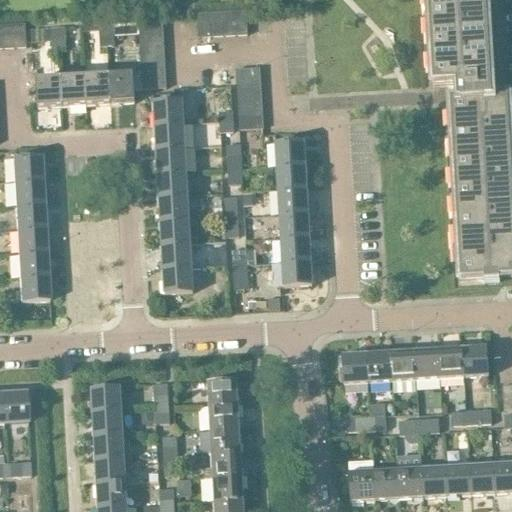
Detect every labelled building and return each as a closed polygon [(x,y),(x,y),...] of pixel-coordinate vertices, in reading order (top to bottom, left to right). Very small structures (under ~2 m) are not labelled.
[(432,0),(433,1),(433,2),(430,32),(435,32),(431,72),(435,72),(433,90),(457,88),(457,98),(458,106),(450,106),(454,124),(449,124),(458,163),(453,164),(460,192),(455,192),(461,221),(457,221),(463,251),(463,252),(460,282),(484,280),(484,286),(498,285),(498,280),(511,278),(511,276),(511,260),(511,237),(510,237),(509,221),(511,221),(511,212),(511,208),(508,208),(507,193),(511,193),(510,179),(507,180),(506,164),(509,164),(506,103),(486,104),(486,96),(485,87),(489,87),(486,26),(482,26),(481,11),(485,11),(484,0),(432,0)] [(246,13),(233,14),(235,38),(247,37),(246,13)] [(221,14),(209,15),(210,40),(223,39),(221,14)] [(233,14),(221,14),(223,39),(235,38),(233,14)] [(209,15),(196,16),(198,40),(210,40),(209,15)] [(162,17),(137,19),(138,31),(162,30),(162,17)] [(25,25),(12,26),(14,51),(26,50),(25,25)] [(12,26),(0,27),(2,51),(14,51),(12,26)] [(99,39),(113,38),(113,28),(98,29),(99,39)] [(138,31),(139,43),(163,42),(162,30),(138,31)] [(57,31),(58,51),(66,51),(65,31),(57,31)] [(99,49),(106,48),(114,48),(113,38),(99,39),(99,49)] [(139,43),(139,56),(164,54),(163,42),(139,43)] [(139,56),(140,68),(164,66),(164,54),(139,56)] [(140,68),(141,80),(165,78),(164,66),(140,68)] [(260,83),(259,70),(235,71),(236,84),(260,83)] [(108,79),(110,107),(134,106),(133,77),(108,79)] [(141,80),(141,92),(166,91),(165,78),(141,80)] [(85,109),(110,107),(108,79),(84,80),(85,109)] [(61,110),(85,109),(84,80),(60,81),(61,110)] [(37,111),(61,110),(60,81),(35,82),(37,111)] [(236,96),(261,95),(260,83),(236,84),(236,96)] [(262,106),(261,95),(236,96),(237,108),(262,106)] [(154,129),(183,127),(181,103),(153,104),(154,129)] [(238,120),(262,118),(262,106),(237,108),(238,120)] [(218,125),(233,124),(232,115),(218,116),(218,125)] [(239,133),(263,131),(262,118),(238,120),(239,133)] [(219,135),(233,135),(233,124),(218,125),(219,135)] [(155,153),(184,151),(183,127),(154,129),(155,153)] [(276,169),(305,167),(303,144),(274,145),(276,169)] [(240,157),(240,147),(225,148),(226,158),(240,157)] [(157,177),(186,175),(184,151),(155,153),(157,177)] [(241,167),(240,157),(226,158),(226,168),(241,167)] [(13,185),(42,183),(40,159),(11,161),(13,185)] [(241,177),(241,167),(226,168),(227,178),(241,177)] [(277,193),(306,191),(305,167),(276,169),(277,193)] [(158,201),(187,200),(186,175),(157,177),(158,201)] [(227,178),(227,188),(242,187),(241,177),(227,178)] [(14,209),(43,207),(42,183),(13,185),(14,209)] [(279,218),(307,217),(306,191),(277,193),(279,218)] [(159,225),(188,224),(187,200),(158,201),(159,225)] [(237,210),(236,200),(222,201),(222,211),(237,210)] [(15,233),(44,231),(43,207),(14,209),(15,233)] [(238,220),(237,217),(237,210),(222,211),(223,221),(238,220)] [(280,242),(309,241),(307,217),(279,218),(280,242)] [(238,230),(238,220),(223,221),(223,231),(238,230)] [(161,249),(190,248),(188,224),(159,225),(161,249)] [(238,230),(223,231),(224,241),(239,240),(238,230)] [(17,257),(46,256),(44,231),(15,233),(17,257)] [(281,266),(310,265),(309,241),(280,242),(281,266)] [(162,273),(191,272),(190,248),(161,249),(162,273)] [(232,263),(246,262),(246,252),(231,253),(232,263)] [(18,281),(47,280),(46,256),(17,257),(18,281)] [(232,273),(247,272),(246,262),(232,263),(232,273)] [(310,265),(281,266),(283,290),(312,289),(310,265)] [(191,272),(162,273),(163,297),(193,296),(191,272)] [(247,282),(247,273),(247,272),(232,273),(233,283),(247,282)] [(247,273),(247,282),(248,292),(248,294),(257,293),(256,272),(247,273)] [(47,280),(18,281),(20,306),(48,304),(47,280)] [(233,283),(234,293),(248,292),(247,282),(233,283)] [(36,309),(12,310),(13,322),(37,321),(36,309)] [(460,351),(462,381),(488,379),(486,349),(460,351)] [(438,382),(462,381),(460,351),(436,352),(438,382)] [(414,384),(438,382),(436,352),(412,354),(414,384)] [(390,385),(414,384),(412,354),(388,355),(390,385)] [(366,387),(390,385),(388,355),(365,356),(366,387)] [(343,388),(366,387),(365,356),(341,358),(343,388)] [(208,409),(238,408),(236,383),(206,385),(208,409)] [(153,398),(167,397),(167,387),(153,388),(153,398)] [(503,413),(511,412),(511,387),(502,388),(503,413)] [(92,416),(121,414),(120,390),(91,391),(92,416)] [(0,400),(2,427),(27,425),(26,395),(0,396),(0,400)] [(154,407),(168,407),(167,397),(153,398),(154,407)] [(154,417),(168,416),(168,407),(154,407),(154,417)] [(209,433),(239,432),(238,408),(208,409),(209,433)] [(480,414),(481,428),(491,427),(490,413),(480,414)] [(93,440),(122,438),(121,414),(92,416),(93,440)] [(470,414),(460,415),(461,429),(471,429),(470,414)] [(480,414),(470,414),(471,429),(481,428),(480,414)] [(460,415),(450,416),(451,430),(461,429),(460,415)] [(154,417),(155,428),(169,427),(168,416),(154,417)] [(504,432),(511,431),(511,416),(503,417),(504,432)] [(375,420),(376,434),(386,434),(385,419),(375,420)] [(357,435),(366,435),(365,420),(356,421),(357,435)] [(366,435),(376,434),(375,420),(365,420),(366,435)] [(346,436),(357,435),(356,421),(345,422),(346,436)] [(419,437),(429,437),(428,422),(418,423),(419,437)] [(429,437),(439,436),(438,422),(428,422),(429,437)] [(409,438),(419,437),(418,423),(409,424),(409,438)] [(399,438),(409,438),(409,424),(398,424),(399,438)] [(210,457),(241,456),(239,432),(209,433),(210,457)] [(95,464),(124,462),(122,438),(93,440),(95,464)] [(162,449),(176,448),(175,439),(161,440),(162,449)] [(162,449),(163,459),(177,458),(176,448),(162,449)] [(212,481),(242,480),(241,456),(210,457),(211,472),(207,472),(208,481),(212,481)] [(163,459),(163,469),(177,468),(177,458),(163,459)] [(96,488),(125,486),(124,462),(95,464),(96,488)] [(375,504),(373,474),(372,464),(348,466),(348,475),(350,505),(375,504)] [(19,466),(20,480),(30,479),(29,465),(19,466)] [(495,497),(511,495),(511,465),(493,467),(495,497)] [(0,466),(1,481),(10,480),(10,466),(2,467),(0,466)] [(10,480),(20,480),(19,466),(10,466),(10,480)] [(471,498),(495,497),(493,467),(469,468),(471,498)] [(164,480),(178,479),(177,468),(163,469),(164,480)] [(447,500),(471,498),(469,468),(445,470),(447,500)] [(423,501),(447,500),(445,470),(421,471),(423,501)] [(399,502),(423,501),(421,471),(397,472),(399,502)] [(375,504),(399,502),(397,472),(373,474),(375,504)] [(213,505),(243,504),(242,480),(212,481),(213,505)] [(31,485),(11,486),(12,496),(14,496),(19,500),(26,500),(31,495),(31,485)] [(97,511),(101,511),(127,511),(125,486),(96,488),(97,511)] [(159,503),(173,502),(173,492),(158,493),(159,503)] [(159,511),(168,511),(174,511),(173,502),(159,503),(159,511)]
